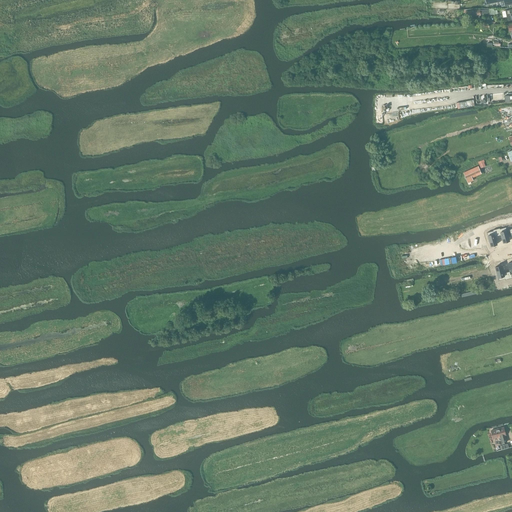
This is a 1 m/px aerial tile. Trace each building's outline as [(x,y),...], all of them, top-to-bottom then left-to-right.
[(475,99),(458,102),(458,107),(475,105),(475,99)] [(465,175),(469,184),(471,183),(471,182),(473,180),(472,178),(481,174),(478,166),(463,172),(465,175)] [(506,230),(500,232),(501,234),(503,242),(509,240),(506,230)] [(494,234),(488,235),(490,246),(496,244),(494,236),(494,234)] [(501,265),(495,267),(498,277),(504,275),(503,273),(501,265)] [(491,430),(493,438),(498,437),(500,443),(507,442),(505,435),(506,435),(504,427),(491,430)]
